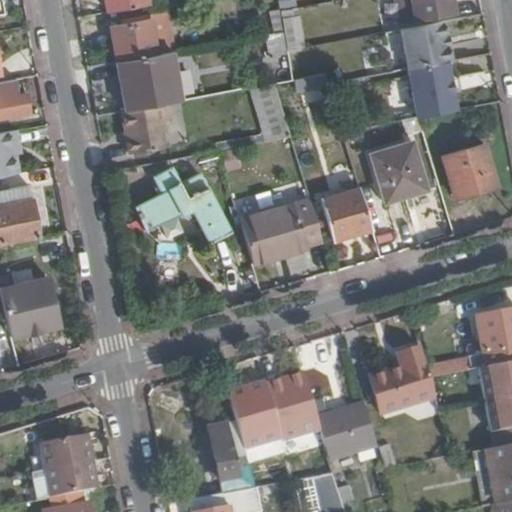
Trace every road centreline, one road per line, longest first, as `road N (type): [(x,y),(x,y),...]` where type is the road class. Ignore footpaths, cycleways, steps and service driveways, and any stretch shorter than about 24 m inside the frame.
road 1 (residential): [(118,367),(511,249)]
road 2 (residential): [(118,367),(48,0)]
road 3 (residential): [(144,511),(118,367)]
road 4 (residential): [(0,402),(118,367)]
